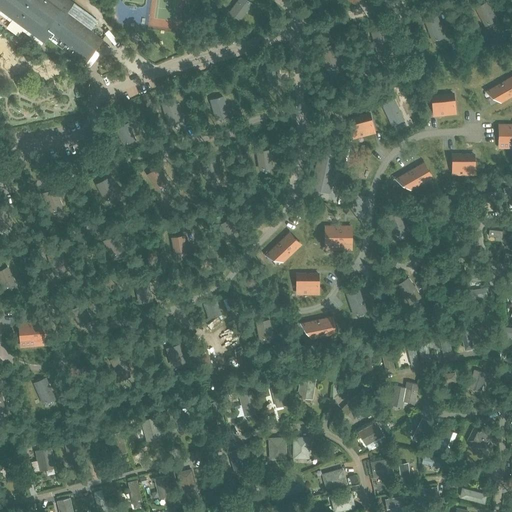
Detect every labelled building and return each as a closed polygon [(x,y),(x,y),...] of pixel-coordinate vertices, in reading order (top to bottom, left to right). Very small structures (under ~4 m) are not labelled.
[(84,64),(103,38),(68,12),(74,1),(72,0),(0,0),(0,9),(44,42),(48,37),(84,64)] [(237,0),(229,11),(240,20),(253,3),(249,0),(237,0)] [(498,18),(487,0),(475,7),(485,25),(498,18)] [(446,36),(437,14),(424,19),(432,41),(446,36)] [(390,47),(385,27),(371,31),(376,51),(390,47)] [(340,63),(331,44),(318,50),(327,69),(340,63)] [(284,84),(277,63),(264,68),(270,88),(284,84)] [(511,74),(492,86),(500,101),(511,94),(511,74)] [(453,93),(432,95),(434,109),(445,108),(445,113),(455,112),(453,93)] [(229,116),(223,95),(210,99),(215,119),(229,116)] [(395,97),(382,103),(392,124),(404,119),(395,97)] [(181,120),(174,98),(162,102),(168,124),(181,120)] [(369,112),(349,118),(352,132),(363,129),(364,134),(374,131),(369,112)] [(136,139),(128,121),(115,127),(123,144),(136,139)] [(511,124),(500,125),(500,141),(511,141),(511,124)] [(339,150),(320,145),(310,188),(330,192),(339,150)] [(256,150),(259,169),(273,167),(270,148),(256,150)] [(453,154),(453,168),(464,168),(464,174),(474,174),(474,154),(453,154)] [(205,177),(219,174),(215,156),(202,159),(205,177)] [(423,161),(401,174),(410,188),(432,175),(423,161)] [(159,165),(147,173),(158,189),(170,181),(159,165)] [(104,200),(117,193),(108,177),(96,183),(104,200)] [(50,211),(63,206),(55,187),(42,192),(50,211)] [(497,190),(475,196),(477,203),(499,198),(497,190)] [(463,200),(441,206),(443,214),(465,209),(463,200)] [(0,228),(12,224),(5,202),(0,203),(0,228)] [(399,210),(386,214),(393,237),(407,232),(399,210)] [(218,224),(226,240),(240,234),(230,217),(218,224)] [(325,226),(325,243),(342,243),(342,248),(351,248),(351,226),(325,226)] [(470,226),(448,232),(450,240),(472,235),(470,226)] [(503,230),(489,229),(488,236),(495,236),(495,240),(501,240),(501,237),(502,237),(503,230)] [(288,231),(270,249),(281,261),(300,243),(288,231)] [(103,240),(112,256),(125,249),(115,233),(103,240)] [(171,236),(174,255),(188,253),(185,234),(171,236)] [(475,248),(453,254),(455,262),(477,257),(475,248)] [(48,254),(53,274),(68,270),(61,249),(48,254)] [(511,252),(505,252),(503,266),(509,267),(511,252)] [(8,265),(0,269),(0,280),(4,289),(17,282),(8,265)] [(482,271),(461,275),(462,283),(483,280),(482,271)] [(297,273),(297,288),(307,288),(307,293),(318,293),(318,273),(297,273)] [(408,277),(397,284),(410,304),(421,295),(408,277)] [(136,284),(139,303),(153,300),(149,281),(136,284)] [(485,287),(464,291),(466,299),(487,295),(485,287)] [(353,315),(367,311),(359,288),(346,293),(353,315)] [(217,299),(204,302),(208,318),(221,314),(217,299)] [(71,309),(80,325),(92,318),(84,302),(71,309)] [(490,309),(471,314),(472,321),(492,316),(490,309)] [(332,316),(307,321),(311,337),(335,332),(332,316)] [(259,339),(273,337),(270,318),(256,321),(259,339)] [(44,322),(18,324),(20,340),(36,339),(36,345),(45,344),(44,322)] [(501,346),(511,348),(511,336),(511,327),(503,326),(501,346)] [(468,327),(459,329),(464,349),(472,348),(468,327)] [(447,332),(438,334),(444,355),(453,353),(447,332)] [(425,338),(416,341),(421,361),(430,359),(425,338)] [(414,341),(406,343),(411,366),(419,364),(414,341)] [(171,365),(185,362),(179,344),(166,347),(171,365)] [(389,349),(381,350),(385,371),(394,369),(389,349)] [(122,379),(134,373),(122,352),(110,359),(122,379)] [(371,356),(350,361),(352,369),(364,367),(366,376),(375,375),(371,356)] [(490,363),(487,373),(494,375),(496,365),(490,363)] [(474,368),(469,386),(482,390),(486,372),(474,368)] [(455,371),(437,373),(439,394),(448,393),(447,382),(456,381),(455,371)] [(43,403),(56,398),(47,376),(33,382),(43,403)] [(303,377),(300,397),(314,399),(317,379),(303,377)] [(286,382),(272,386),(277,406),(292,402),(286,382)] [(406,388),(403,401),(414,403),(418,385),(406,383),(405,388),(406,388)] [(394,386),(391,404),(402,407),(403,401),(406,388),(405,388),(394,386)] [(255,391),(240,394),(245,415),(260,411),(255,391)] [(358,394),(342,408),(352,419),(368,405),(358,394)] [(220,399),(205,403),(211,424),(225,420),(220,399)] [(189,406),(174,409),(179,430),(194,426),(189,406)] [(157,415),(143,419),(148,440),(163,436),(157,415)] [(422,418),(411,438),(419,443),(430,422),(422,418)] [(377,421),(359,431),(366,444),(384,434),(377,421)] [(485,449),(494,430),(482,424),(479,430),(473,427),(467,440),(485,449)] [(123,430),(108,433),(113,454),(128,450),(123,430)] [(435,438),(432,446),(449,452),(456,432),(449,430),(444,442),(435,438)] [(81,436),(66,440),(71,459),(86,455),(81,436)] [(285,436),(268,437),(270,458),(286,457),(285,436)] [(293,436),(293,457),(309,458),(309,436),(293,436)] [(324,448),(330,453),(332,451),(334,453),(338,449),(329,441),(324,448)] [(52,445),(37,449),(42,470),(57,466),(52,445)] [(244,447),(229,452),(235,472),(250,467),(244,447)] [(424,455),(422,463),(442,467),(444,459),(424,455)] [(19,476),(13,456),(0,459),(0,468),(8,466),(11,479),(19,476)] [(391,457),(372,461),(375,477),(395,473),(391,457)] [(407,463),(398,464),(401,486),(410,485),(407,463)] [(343,467),(322,473),(327,489),(348,483),(343,467)] [(192,468),(177,471),(182,493),(197,489),(192,468)] [(169,473),(155,477),(160,497),(174,494),(169,473)] [(137,480),(128,482),(134,507),(143,504),(137,480)] [(8,496),(12,493),(7,484),(2,487),(8,496)] [(437,487),(413,491),(414,499),(439,495),(437,487)] [(462,488),(460,497),(484,503),(486,494),(462,488)] [(102,490),(94,492),(98,511),(107,511),(102,490)] [(352,492),(331,496),(334,511),(355,507),(352,492)] [(404,505),(402,495),(384,498),(386,508),(390,508),(391,511),(400,511),(399,506),(404,505)] [(73,511),(70,497),(57,500),(59,511),(73,511)]
